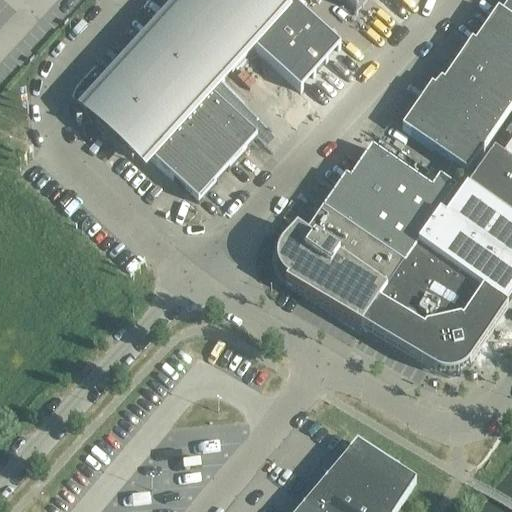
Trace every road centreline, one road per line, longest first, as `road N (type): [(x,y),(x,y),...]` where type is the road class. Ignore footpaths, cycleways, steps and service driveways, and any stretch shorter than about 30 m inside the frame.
road 1 (unclassified): [(182,282),(326,366),(455,428),(511,354)]
road 2 (unclassified): [(182,282),(447,0)]
road 3 (unclassified): [(182,282),(62,149),(57,111),(70,66),(129,0)]
road 4 (unclassified): [(0,486),(182,282)]
